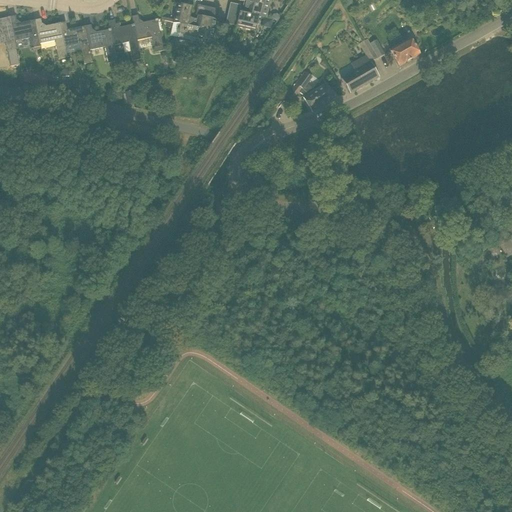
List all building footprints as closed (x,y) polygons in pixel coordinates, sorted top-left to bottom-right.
[(247,14),(259,17),(266,18),(269,0),(254,0),(253,8),(249,7),(247,14)] [(194,18),(190,17),(192,8),(178,4),(173,24),(174,24),(192,28),(193,24),(194,18)] [(241,9),(236,27),(256,32),(259,17),(247,14),(249,7),(243,6),(243,9),(241,9)] [(164,51),(157,20),(139,24),(138,16),(132,17),(133,25),(137,41),(151,38),(154,53),(164,51)] [(10,18),(15,41),(30,38),(32,48),(40,47),(40,44),(35,21),(17,25),(15,17),(10,18)] [(212,41),(217,21),(198,17),(197,19),(194,18),(193,24),(200,26),(198,37),(212,41)] [(8,52),(16,50),(15,41),(10,18),(0,19),(0,36),(4,35),(8,52)] [(59,60),(67,58),(65,47),(60,24),(42,28),(41,20),(35,21),(40,44),(55,41),(59,60)] [(128,43),(132,61),(140,59),(137,41),(133,25),(116,29),(114,21),(108,22),(110,30),(113,46),(128,43)] [(84,65),(92,63),(90,51),(85,27),(67,31),(66,23),(60,24),(65,47),(80,44),(84,65)] [(171,36),(177,38),(177,39),(196,44),(198,37),(200,26),(193,24),(192,28),(174,24),(171,36)] [(108,64),(111,63),(116,62),(113,46),(110,30),(92,34),(91,26),(85,27),(90,51),(105,48),(108,64)] [(370,63),(378,59),(370,45),(367,40),(364,42),(360,44),(366,55),(370,63)] [(403,44),(398,47),(390,51),(398,67),(419,55),(410,40),(403,44)] [(377,41),(370,45),(378,59),(385,56),(377,41)] [(205,49),(197,48),(195,55),(203,57),(205,49)] [(169,60),(167,52),(163,53),(161,56),(161,60),(164,61),(169,60)] [(370,63),(355,71),(341,79),(350,95),(379,78),(370,63)] [(192,68),(182,67),(181,78),(191,79),(192,68)] [(303,98),(312,113),(335,99),(326,84),(314,92),(313,89),(307,86),(312,78),(305,72),(283,102),(290,107),(300,94),(304,96),(303,98)] [(134,91),(125,92),(127,105),(136,104),(134,91)]
